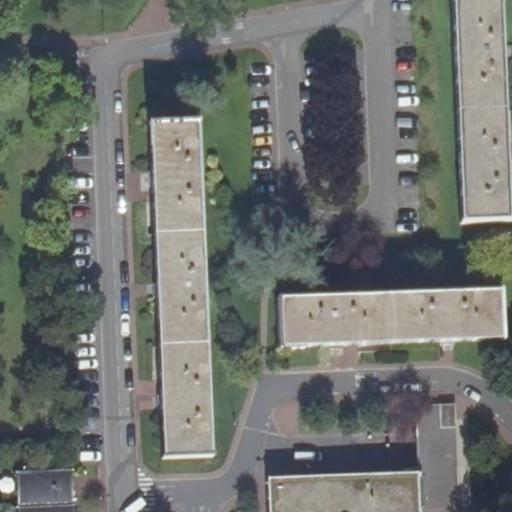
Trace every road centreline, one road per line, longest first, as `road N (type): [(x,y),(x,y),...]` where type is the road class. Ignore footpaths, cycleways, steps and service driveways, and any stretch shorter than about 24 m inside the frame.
road 1 (residential): [(114,493),(102,53),(378,8),(377,0)]
road 2 (residential): [(511,412),(480,390),(412,381),(274,382),(241,474),(219,490),(114,493)]
road 3 (unknown): [(265,464),(414,471),(423,477),(427,511)]
